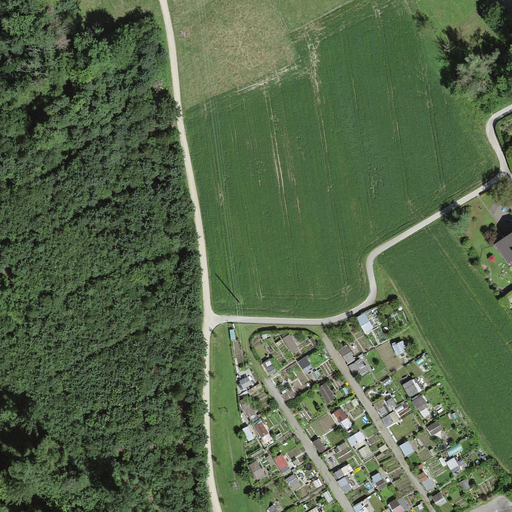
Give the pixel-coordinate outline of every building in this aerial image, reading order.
[(511,265),(511,234),(496,245),(507,262),(509,261),(511,265)] [(359,317),(366,332),(375,328),(368,312),(359,317)] [(369,332),(376,346),(389,340),(381,325),(369,332)] [(293,334),(286,336),(292,352),(299,349),(293,334)] [(405,341),(395,346),(399,355),(409,350),(405,341)] [(342,348),(349,364),(356,360),(349,345),(342,348)] [(366,358),(351,364),(356,376),(371,370),(366,358)] [(274,378),(277,387),(292,381),(289,372),(274,378)] [(415,379),(405,383),(410,396),(420,392),(415,379)] [(330,403),(337,399),(328,384),(321,389),(330,403)] [(423,394),(413,401),(422,414),(432,408),(423,394)] [(257,436),(265,433),(251,395),(243,398),(257,436)] [(396,398),(386,401),(390,410),(399,407),(396,398)] [(344,407),(334,412),(340,422),(349,418),(344,407)] [(405,407),(397,411),(402,421),(410,417),(405,407)] [(388,426),(401,422),(398,412),(385,416),(388,426)] [(430,426),(434,435),(444,430),(440,421),(430,426)] [(353,447),(367,439),(363,431),(349,438),(353,447)] [(321,453),(327,449),(321,437),(314,441),(321,453)] [(347,441),(334,447),(337,453),(350,447),(347,441)] [(402,445),(407,455),(415,451),(411,441),(402,445)] [(259,479),(267,475),(259,459),(251,463),(259,479)] [(341,477),(353,472),(351,466),(338,472),(341,477)] [(419,475),(427,489),(435,485),(426,471),(419,475)] [(374,475),(379,490),(388,487),(382,472),(374,475)] [(295,490),(303,486),(297,474),(289,477),(295,490)] [(340,479),(346,493),(353,490),(347,476),(340,479)] [(440,507),(448,502),(443,492),(434,497),(440,507)] [(394,511),(403,511),(410,510),(405,497),(391,501),(394,511)] [(358,511),(376,511),(371,498),(355,504),(358,511)]
